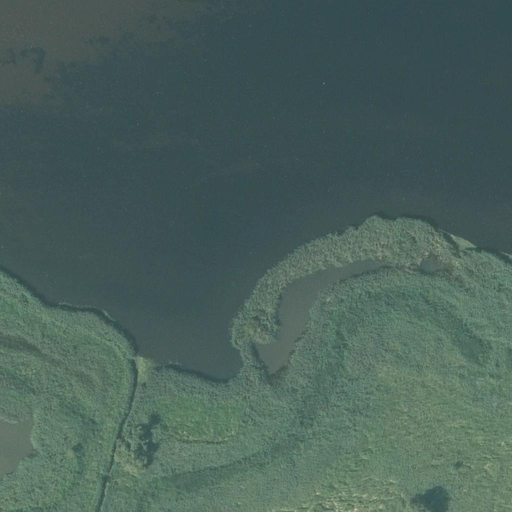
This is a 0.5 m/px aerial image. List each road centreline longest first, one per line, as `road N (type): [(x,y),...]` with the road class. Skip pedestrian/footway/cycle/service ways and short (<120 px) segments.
road 1 (track): [(511,361),(489,358),(427,313),(377,306),(351,319),(279,448),(238,470),(160,489),(138,511)]
road 2 (track): [(50,511),(71,482),(84,426),(70,410),(0,382)]
road 3 (track): [(87,511),(124,387)]
